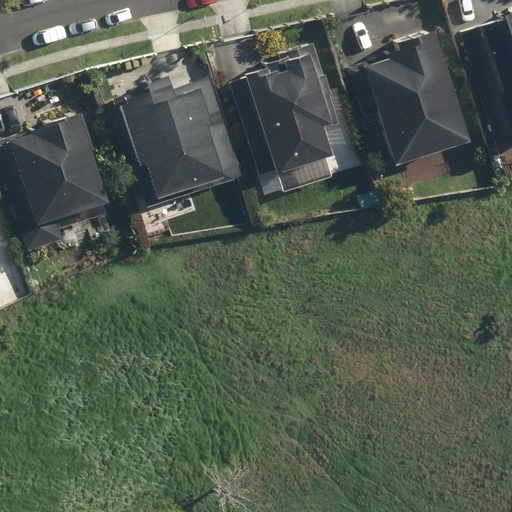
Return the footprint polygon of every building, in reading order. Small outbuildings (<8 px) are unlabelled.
[(511,10),(459,28),(499,141),(511,135),(511,10)] [(470,135),(433,20),(383,36),(388,50),(345,64),(362,117),(378,112),(393,159),(470,135)] [(310,42),(245,65),(248,73),(229,79),(261,171),(334,145),(324,117),(335,114),(310,42)] [(148,205),(240,174),(208,78),(174,89),(169,75),(147,83),(149,88),(113,100),(148,205)] [(52,210),(114,190),(85,103),(17,126),(18,130),(0,135),(0,164),(25,241),(59,230),(52,210)]
